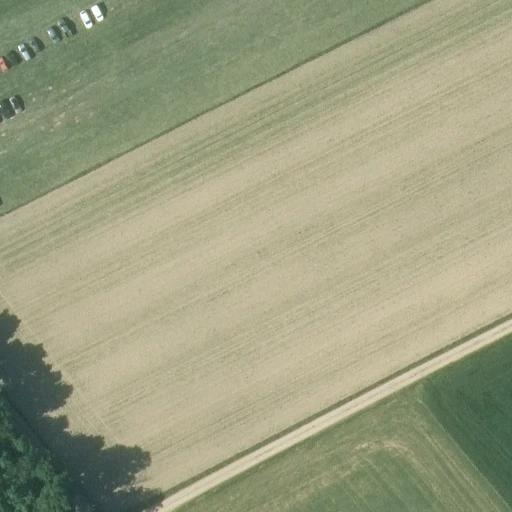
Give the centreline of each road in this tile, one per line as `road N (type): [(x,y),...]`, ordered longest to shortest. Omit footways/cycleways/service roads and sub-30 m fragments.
road 1 (track): [(511,329),(158,511)]
road 2 (track): [(0,405),(86,511)]
